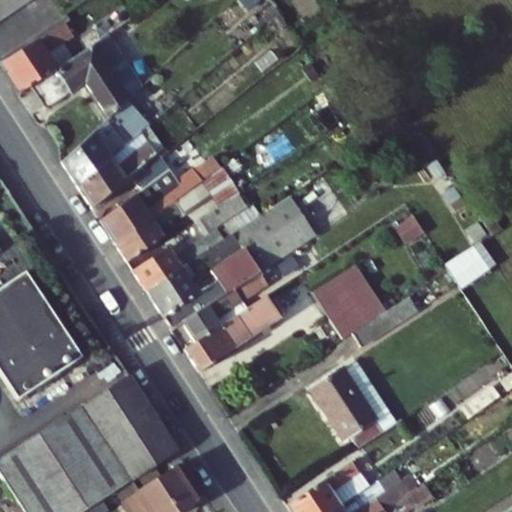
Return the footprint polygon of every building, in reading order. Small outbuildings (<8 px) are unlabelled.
[(22,13),(12,0),(0,0),(0,5),(11,21),(22,13)] [(33,6),(29,0),(12,0),(22,13),(33,6)] [(0,28),(11,21),(0,5),(0,28)] [(60,31),(1,71),(20,100),(52,80),(41,63),(69,44),(60,31)] [(134,100),(100,49),(55,78),(65,93),(55,100),(61,110),(79,98),(100,131),(113,119),(134,100)] [(55,78),(52,80),(20,100),(37,125),(61,110),(55,100),(65,93),(55,78)] [(100,131),(87,143),(53,174),(71,202),(130,150),(133,146),(136,144),(113,119),(100,131)] [(149,168),(133,146),(130,150),(71,202),(84,220),(149,168)] [(136,217),(129,206),(93,234),(108,256),(177,206),(215,177),(206,164),(136,217)] [(160,181),(153,173),(130,192),(136,200),(160,181)] [(235,204),(215,177),(177,206),(108,256),(119,273),(160,244),(153,236),(182,216),(194,232),(235,204)] [(341,223),(316,187),(283,209),(308,245),(341,223)] [(166,257),(128,285),(141,304),(213,256),(252,230),(235,204),(194,232),(204,247),(174,269),(166,257)] [(252,230),(213,256),(224,271),(205,284),(211,293),(157,328),(166,341),(177,334),(203,316),(245,288),(308,245),(283,209),(252,230)] [(224,271),(213,256),(141,304),(157,328),(211,293),(205,284),(224,271)] [(14,278),(0,287),(0,394),(8,407),(71,365),(14,278)] [(364,302),(351,282),(312,307),(326,327),(364,302)] [(261,309),(245,288),(203,316),(177,334),(191,356),(261,309)] [(348,348),(380,327),(364,302),(326,327),(342,352),(348,348)] [(273,317),(266,306),(261,309),(191,356),(181,363),(195,385),(232,360),(225,348),(273,317)] [(414,327),(404,311),(380,327),(348,348),(358,362),(414,327)] [(281,329),(273,317),(225,348),(232,360),(281,329)] [(341,448),(347,445),(356,460),(395,434),(355,374),(343,383),(341,380),(310,401),(341,448)] [(177,464),(127,387),(83,416),(133,494),(136,491),(156,479),(177,464)] [(468,433),(500,411),(491,398),(459,419),(468,433)] [(104,511),(133,494),(83,416),(0,470),(0,506),(3,511),(104,511)] [(348,511),(371,497),(351,471),(289,511),(348,511)] [(136,491),(149,511),(147,511),(195,511),(176,483),(164,491),(156,479),(136,491)] [(393,497),(387,487),(371,497),(348,511),(397,511),(402,509),(426,493),(417,480),(393,497)] [(426,493),(402,509),(397,511),(420,511),(441,498),(434,487),(426,493)]
